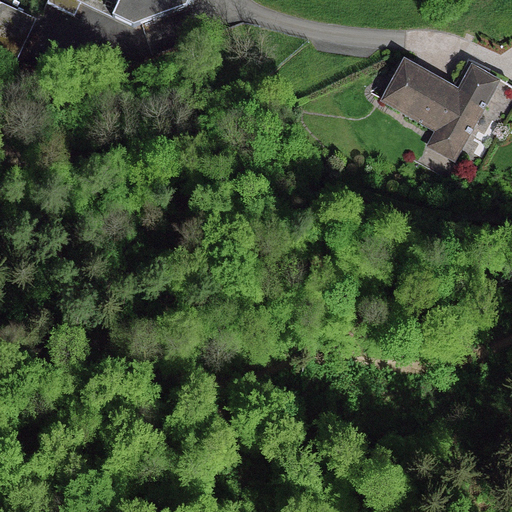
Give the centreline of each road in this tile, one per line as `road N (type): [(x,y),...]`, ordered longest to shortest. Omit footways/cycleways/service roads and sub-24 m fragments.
road 1 (track): [(0,398),(139,375),(237,384),(312,356),(449,366),(511,336)]
road 2 (track): [(0,152),(200,167),(412,229),(511,237)]
